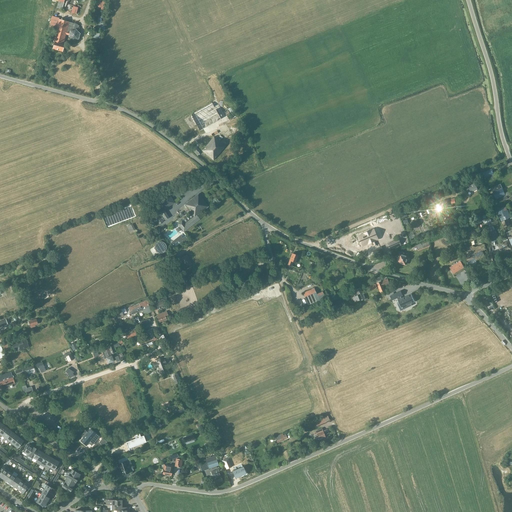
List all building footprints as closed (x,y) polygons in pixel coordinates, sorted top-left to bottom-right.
[(59,1),(57,8),(62,10),(64,3),(63,3),(64,0),(52,0),(53,0),(58,1),(59,1)] [(101,21),(101,18),(104,18),(104,14),(100,14),(100,11),(96,10),(96,13),(92,12),(91,16),(98,17),(98,18),(97,21),(98,21),(96,28),(102,30),(104,21),(101,21)] [(69,22),(59,19),(59,18),(52,16),(48,30),(55,32),(53,42),(54,42),(52,49),(62,52),(65,43),(64,43),(66,34),(69,35),(68,37),(73,41),(79,40),(80,34),(76,29),(77,24),(73,23),(69,22)] [(191,115),(199,131),(220,119),(212,103),(191,115)] [(237,116),(233,107),(228,109),(233,118),(237,116)] [(224,111),(229,120),(232,118),(228,110),(224,111)] [(202,151),(213,160),(227,144),(223,140),(221,143),(217,139),(216,140),(214,137),(202,151)] [(483,174),(482,175),(483,177),(484,177),(485,178),(494,174),(492,169),(482,173),(483,174)] [(465,188),(466,191),(469,189),(471,193),(472,192),(472,193),(474,192),(475,193),(478,192),(477,190),(477,189),(478,189),(478,188),(477,188),(476,186),(474,183),(465,188)] [(500,185),(489,190),(494,201),(505,196),(505,195),(504,193),(500,185)] [(159,200),(165,209),(175,203),(169,194),(167,195),(160,199),(159,200)] [(200,220),(198,217),(197,216),(208,207),(198,195),(185,204),(188,208),(191,213),(178,224),(184,232),(200,220)] [(506,207),(497,211),(497,212),(499,218),(500,218),(503,217),(504,216),(505,216),(506,219),(510,218),(506,207)] [(162,221),(165,219),(165,220),(169,217),(164,210),(160,213),(161,213),(158,215),(154,217),(159,224),(163,222),(162,221)] [(495,241),(498,238),(491,219),(490,219),(483,222),(487,232),(490,241),(495,241)] [(504,230),(503,231),(498,232),(500,237),(501,236),(501,239),(507,237),(506,235),(504,230)] [(374,231),(360,237),(363,245),(378,238),(374,231)] [(400,240),(389,244),(391,249),(401,244),(400,240)] [(430,245),(428,241),(417,246),(419,250),(430,245)] [(499,245),(502,253),(502,254),(511,250),(511,248),(509,241),(499,245)] [(160,242),(159,242),(158,242),(158,243),(157,243),(157,244),(156,244),(156,245),(156,246),(155,246),(155,247),(155,248),(155,249),(156,250),(156,251),(157,251),(157,252),(158,252),(159,253),(160,253),(161,253),(162,253),(163,253),(163,252),(164,252),(165,251),(165,250),(166,250),(166,249),(166,248),(166,247),(166,246),(166,245),(165,245),(165,244),(164,244),(164,243),(163,243),(163,242),(162,242),(161,242),(160,242)] [(475,247),(464,252),(468,262),(470,267),(477,264),(476,260),(484,257),(482,251),(482,250),(485,249),(484,245),(483,244),(475,247)] [(398,262),(405,265),(409,255),(399,251),(397,257),(399,258),(398,262)] [(298,256),(295,255),(292,254),(288,265),(291,266),(292,262),(296,263),(298,256)] [(243,263),(231,267),(228,268),(230,273),(233,272),(233,273),(245,269),(243,263)] [(461,263),(450,269),(453,274),(464,268),(461,263)] [(338,271),(332,275),(334,278),(332,279),(336,285),(344,279),(338,271)] [(377,284),(376,284),(377,286),(378,286),(381,293),(386,292),(384,286),(390,284),(388,279),(382,282),(381,282),(377,284)] [(173,290),(170,292),(171,295),(174,294),(175,294),(178,293),(180,292),(179,290),(180,289),(178,285),(176,286),(177,288),(173,289),(173,290)] [(322,291),(317,294),(314,288),(303,293),(306,300),(307,301),(308,305),(325,298),(322,291)] [(361,288),(356,290),(353,291),(351,292),(355,302),(360,300),(360,301),(366,299),(361,288)] [(403,296),(401,291),(390,296),(392,301),(397,298),(398,300),(398,301),(399,303),(397,304),(398,306),(400,309),(402,308),(403,308),(403,307),(404,307),(405,309),(412,306),(411,304),(411,303),(414,302),(415,302),(415,301),(411,295),(409,295),(402,299),(401,297),(403,296)] [(148,299),(134,306),(134,307),(135,309),(137,309),(138,312),(137,312),(137,313),(143,310),(144,314),(148,312),(149,313),(152,312),(150,307),(149,307),(148,305),(150,304),(148,299)] [(156,303),(158,308),(167,304),(165,299),(156,303)] [(128,310),(128,309),(113,316),(115,320),(130,313),(131,315),(137,313),(137,312),(138,312),(137,309),(135,309),(134,307),(128,310)] [(157,315),(158,320),(159,323),(166,320),(166,317),(169,316),(167,312),(157,315)] [(124,327),(123,327),(123,334),(126,332),(128,331),(131,330),(132,330),(130,325),(126,326),(124,327)] [(138,332),(137,329),(125,334),(128,339),(137,335),(139,334),(139,332),(138,332)] [(149,338),(140,342),(141,344),(142,346),(146,344),(147,346),(153,344),(152,342),(157,340),(153,330),(148,332),(146,333),(149,338)] [(21,351),(29,347),(27,340),(22,341),(23,341),(18,343),(12,345),(13,349),(19,347),(21,351)] [(70,345),(73,351),(78,348),(75,342),(70,345)] [(103,348),(97,350),(98,353),(102,351),(104,351),(105,355),(103,356),(105,359),(106,358),(108,363),(114,361),(112,356),(111,354),(112,353),(112,354),(114,353),(115,352),(113,345),(111,346),(110,345),(103,348)] [(65,354),(63,355),(64,358),(66,357),(69,362),(73,359),(70,352),(65,354)] [(155,368),(158,375),(168,371),(165,364),(167,363),(171,362),(170,358),(165,359),(164,360),(163,357),(157,359),(158,361),(153,363),(155,368)] [(42,362),(36,364),(38,368),(39,367),(41,373),(42,373),(46,371),(43,364),(42,362)] [(68,368),(66,372),(68,374),(69,378),(74,376),(73,373),(74,372),(71,370),(68,368)] [(15,383),(13,377),(11,372),(8,373),(0,376),(0,383),(2,388),(15,383)] [(175,405),(167,408),(170,416),(174,414),(184,411),(182,406),(177,408),(175,405)] [(324,417),(316,420),(318,426),(327,423),(326,422),(324,417)] [(0,434),(2,436),(8,429),(4,425),(0,430),(0,434)] [(325,435),(326,434),(329,433),(327,429),(323,431),(322,428),(315,431),(316,433),(313,434),(316,441),(318,439),(319,440),(326,438),(325,435)] [(6,439),(12,432),(8,429),(2,436),(4,438),(2,440),(4,441),(6,439)] [(91,430),(82,441),(87,445),(88,446),(90,444),(92,441),(95,444),(101,437),(91,430)] [(6,439),(10,442),(16,435),(12,432),(6,439)] [(136,439),(126,442),(128,449),(146,442),(143,436),(141,437),(140,433),(134,435),(136,439)] [(183,438),(185,443),(194,440),(192,434),(183,438)] [(286,435),(284,436),(283,434),(279,436),(276,438),(278,443),(283,441),(283,440),(285,439),(287,438),(286,435)] [(10,442),(14,446),(20,438),(16,435),(10,442)] [(20,438),(14,446),(18,449),(24,441),(20,438)] [(24,453),(28,456),(33,447),(29,444),(24,453)] [(31,460),(32,460),(33,458),(38,450),(33,447),(28,456),(27,458),(31,460)] [(33,458),(37,461),(42,452),(38,450),(33,458)] [(36,462),(40,465),(46,455),(42,452),(37,461),(36,462)] [(40,465),(44,467),(45,466),(50,457),(46,455),(40,465)] [(204,462),(202,463),(203,464),(205,470),(219,465),(217,459),(215,455),(206,458),(207,459),(203,461),(204,462)] [(49,470),(50,468),(55,459),(50,457),(45,466),(44,467),(49,470)] [(228,458),(222,461),(226,470),(232,467),(228,458)] [(54,471),(57,472),(58,470),(56,468),(59,462),(55,459),(50,468),(54,471)] [(175,467),(182,468),(183,460),(176,459),(175,467)] [(120,464),(118,465),(120,470),(121,474),(129,472),(131,471),(128,461),(126,462),(125,461),(119,463),(120,464)] [(173,465),(164,464),(163,474),(171,476),(173,465)] [(0,473),(0,477),(3,479),(8,471),(5,469),(6,468),(3,466),(0,470),(0,471),(1,472),(0,473)] [(236,479),(247,474),(243,467),(233,472),(236,479)] [(218,469),(211,472),(215,483),(222,481),(218,469)] [(72,470),(70,474),(78,479),(80,474),(72,470)] [(3,479),(7,482),(12,474),(8,471),(3,479)] [(7,482),(11,485),(16,477),(12,474),(7,482)] [(70,474),(67,478),(75,483),(78,479),(70,474)] [(11,485),(15,488),(21,480),(16,477),(11,485)] [(67,478),(65,483),(73,487),(75,483),(67,478)] [(15,488),(19,491),(25,483),(21,480),(15,488)] [(25,483),(19,491),(23,493),(27,489),(29,490),(32,484),(26,480),(25,483)] [(73,487),(65,483),(62,487),(70,492),(73,487)] [(46,485),(44,489),(52,494),(55,490),(46,485)] [(44,489),(41,494),(49,498),(52,494),(44,489)] [(41,494),(39,498),(47,503),(49,498),(41,494)] [(106,505),(110,505),(112,505),(122,505),(122,500),(112,500),(112,497),(107,497),(107,499),(106,499),(106,500),(106,505)] [(47,503),(39,498),(36,502),(44,507),(47,503)]
